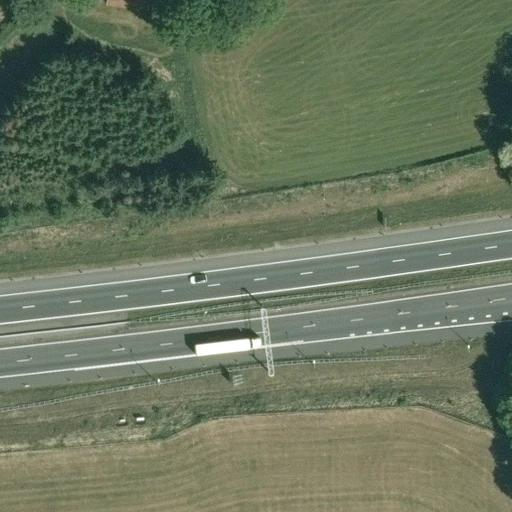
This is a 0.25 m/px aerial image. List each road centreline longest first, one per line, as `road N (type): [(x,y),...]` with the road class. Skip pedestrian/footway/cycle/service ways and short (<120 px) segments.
road 1 (motorway): [(0,363),(511,296)]
road 2 (motorway): [(511,245),(0,311)]
